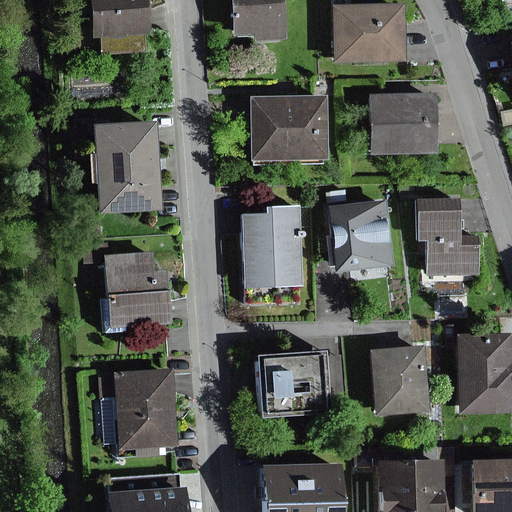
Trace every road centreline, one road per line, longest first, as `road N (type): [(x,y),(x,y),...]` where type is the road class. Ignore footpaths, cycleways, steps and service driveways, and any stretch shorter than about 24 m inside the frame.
road 1 (residential): [(187,0),(225,511)]
road 2 (residential): [(427,0),(511,240)]
